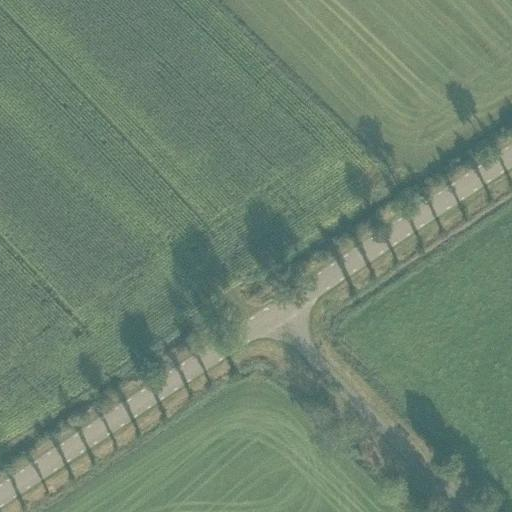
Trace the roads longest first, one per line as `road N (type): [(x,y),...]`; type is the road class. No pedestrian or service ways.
road 1 (unclassified): [(0,507),(276,321)]
road 2 (unclassified): [(276,321),(511,163)]
road 3 (unclassified): [(461,511),(276,321)]
